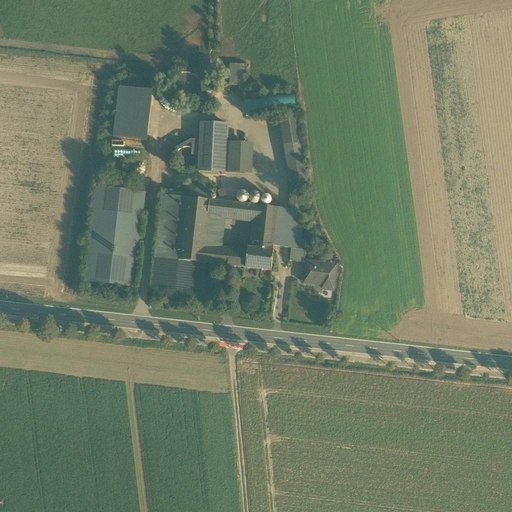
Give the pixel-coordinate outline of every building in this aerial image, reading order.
[(212,91),(210,55),(201,56),(203,92),(212,91)] [(193,102),(199,97),(201,90),(200,82),(195,76),(189,73),(181,74),(175,77),(171,84),(170,91),(173,98),(179,102),(186,104),(193,102)] [(230,86),(243,87),(243,77),(230,76),(230,86)] [(119,88),(113,138),(147,141),(153,92),(119,88)] [(294,93),(243,100),(245,118),(296,111),(294,93)] [(289,211),(278,210),(274,247),(292,250),(299,251),(306,181),(298,119),(280,121),(291,188),(289,211)] [(199,173),(220,174),(225,174),(227,126),(201,124),(199,173)] [(246,175),(247,145),(230,144),(229,174),(246,175)] [(196,167),(198,161),(197,156),(194,151),(189,149),(183,149),(178,152),(175,156),(174,162),(177,167),(181,171),(186,172),(192,170),(196,167)] [(188,195),(188,199),(210,202),(211,186),(189,184),(188,195)] [(145,194),(97,188),(86,283),(133,288),(145,194)] [(238,194),(237,198),(239,202),(243,204),(247,202),(248,198),(247,194),(242,192),(238,194)] [(155,259),(180,262),(188,199),(188,195),(168,193),(168,197),(162,197),(155,259)] [(251,196),(249,200),(251,204),(255,205),(259,204),(261,199),(259,195),(255,194),(251,196)] [(270,205),(271,202),(270,198),(266,197),(263,198),(261,202),(263,205),(266,207),(270,205)] [(204,249),(208,216),(210,202),(188,199),(180,262),(203,264),(204,249)] [(223,203),(210,202),(208,216),(224,218),(226,204),(223,203)] [(224,218),(232,219),(234,205),(226,204),(224,218)] [(232,219),(256,222),(257,207),(234,205),(232,219)] [(273,252),(274,247),(278,210),(278,209),(257,207),(256,222),(253,250),(273,252)] [(204,249),(221,251),(224,218),(208,216),(204,249)] [(221,251),(204,249),(203,264),(220,266),(221,251)] [(246,269),(271,272),(274,252),(273,252),(253,250),(248,249),(247,254),(246,269)] [(290,262),(304,264),(306,251),(299,251),(292,250),(290,262)] [(220,266),(227,267),(229,252),(221,251),(220,266)] [(247,254),(229,252),(227,267),(246,269),(247,254)] [(199,296),(203,264),(180,262),(155,259),(151,291),(199,296)] [(323,290),(333,291),(336,266),(307,263),(305,284),(315,285),(315,282),(323,283),(323,290)]
